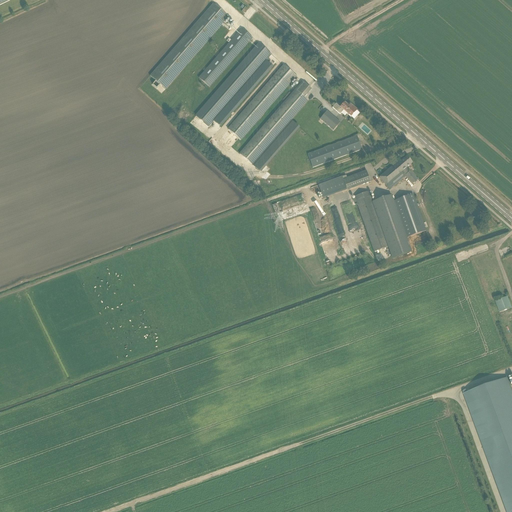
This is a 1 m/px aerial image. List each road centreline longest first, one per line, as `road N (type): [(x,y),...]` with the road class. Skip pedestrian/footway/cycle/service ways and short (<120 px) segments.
road 1 (track): [(456,389),(113,511)]
road 2 (primary): [(511,218),(261,0)]
road 3 (track): [(307,187),(0,297)]
